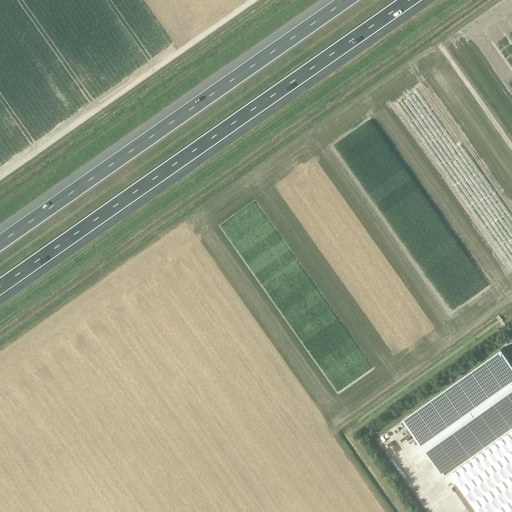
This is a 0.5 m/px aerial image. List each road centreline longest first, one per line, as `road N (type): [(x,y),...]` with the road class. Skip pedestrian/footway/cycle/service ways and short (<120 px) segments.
road 1 (motorway): [(0,285),(407,0)]
road 2 (motorway): [(346,0),(0,243)]
road 3 (track): [(252,0),(0,177)]
road 4 (unclassified): [(511,148),(438,44)]
